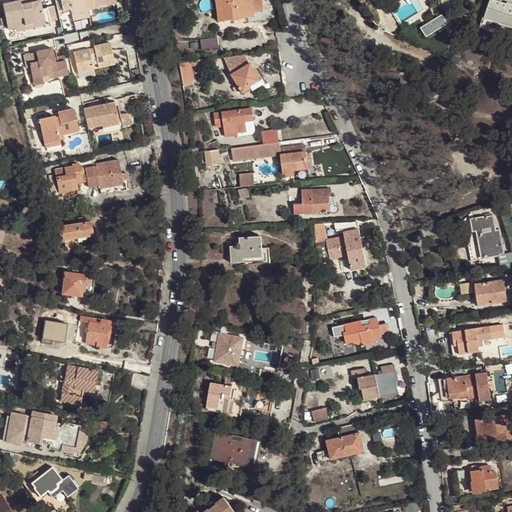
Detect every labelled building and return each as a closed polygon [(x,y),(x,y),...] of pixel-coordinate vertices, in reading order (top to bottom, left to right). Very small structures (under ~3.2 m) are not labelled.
[(108,6),(107,0),(60,0),(63,10),(71,8),(72,16),(89,13),(90,17),(95,16),(93,9),(108,6)] [(254,11),(263,10),(261,0),(216,0),(220,22),(248,18),(248,17),(248,12),(254,11)] [(511,4),(508,4),(508,6),(492,0),(486,16),(511,24),(511,4)] [(42,9),(40,1),(26,4),(21,5),(20,1),(2,4),(8,29),(15,27),(38,22),(39,28),(50,26),(49,21),(47,8),(42,9)] [(49,21),(56,20),(53,6),(47,7),(47,8),(49,21)] [(426,36),(451,24),(445,13),(421,26),(426,36)] [(39,28),(38,22),(15,27),(17,33),(39,28)] [(51,78),(68,74),(65,61),(55,63),(52,48),(54,48),(52,38),(34,42),(37,53),(39,62),(29,64),(32,79),(42,77),(50,75),(51,78)] [(217,38),(201,40),(203,51),(219,48),(217,38)] [(89,48),(73,52),(78,75),(92,72),(93,75),(95,75),(93,64),(97,63),(98,68),(115,64),(110,42),(93,46),(94,47),(95,51),(90,52),(89,48)] [(29,64),(39,62),(37,53),(24,56),(26,64),(29,64)] [(444,54),(442,59),(450,63),(453,58),(444,54)] [(225,58),(232,75),(238,86),(234,88),(237,93),(241,90),(243,94),(252,89),(250,87),(260,81),(262,83),(264,82),(253,63),(251,64),(247,55),(225,58)] [(192,66),(192,61),(180,63),(183,87),(191,85),(195,84),(192,66)] [(42,77),(32,79),(34,85),(44,83),(42,77)] [(252,89),(262,83),(260,81),(250,87),(252,89)] [(102,125),(119,122),(117,115),(114,101),(83,108),(88,129),(102,125)] [(252,133),(255,129),(252,107),(214,113),(216,126),(224,125),(226,136),(252,133)] [(63,134),(79,131),(74,108),(58,112),(59,116),(60,120),(56,121),(55,117),(55,116),(39,119),(44,144),(60,140),(59,134),(62,133),(63,134)] [(120,128),(131,125),(128,113),(117,115),(119,122),(120,128)] [(120,128),(119,122),(102,125),(104,132),(120,129),(120,128)] [(61,145),(60,140),(44,144),(46,148),(61,145)] [(207,145),(210,151),(218,150),(221,150),(217,141),(207,145)] [(279,142),(232,148),(232,157),(243,155),(244,160),(281,155),(284,177),(294,176),(294,171),(307,169),(305,145),(280,148),(279,142)] [(210,151),(205,152),(207,167),(220,166),(218,150),(210,151)] [(100,187),(123,183),(122,179),(127,178),(126,171),(121,172),(118,159),(95,162),(96,165),(85,167),(86,172),(87,179),(88,186),(99,184),(100,187)] [(233,162),(226,162),(229,188),(238,188),(234,161),(233,162)] [(56,175),(48,177),(51,193),(59,192),(60,193),(78,189),(76,181),(75,177),(82,176),(81,174),(82,173),(83,171),(83,169),(82,168),(80,167),(80,165),(78,165),(78,163),(72,164),(73,167),(55,170),(56,175)] [(87,179),(86,172),(82,173),(81,174),(82,176),(75,177),(76,181),(87,179)] [(242,198),(251,198),(250,188),(241,189),(242,198)] [(303,205),(294,205),(295,214),(312,213),(330,211),(329,197),(331,196),(330,189),(310,190),(311,204),(303,205)] [(303,205),(311,204),(310,190),(302,191),(303,205)] [(149,213),(163,210),(161,196),(148,198),(149,213)] [(467,236),(471,260),(505,253),(500,230),(496,231),(493,215),(471,220),(473,231),(479,230),(480,233),(467,236)] [(91,221),(86,222),(85,217),(78,218),(79,223),(59,226),(61,240),(65,240),(66,250),(75,248),(73,238),(87,236),(93,235),(91,221)] [(367,264),(358,222),(335,224),(336,231),(342,230),(344,236),(328,239),(325,225),(314,225),(317,243),(328,240),(331,259),(349,255),(351,267),(367,264)] [(53,241),(61,240),(59,226),(55,227),(56,233),(53,241)] [(75,248),(89,245),(87,236),(73,238),(75,248)] [(261,236),(239,237),(240,243),(237,243),(237,246),(230,246),(231,263),(244,262),(244,265),(270,263),(269,247),(262,248),(261,236)] [(87,275),(85,274),(64,272),(62,294),(81,296),(83,285),(86,286),(88,285),(89,285),(90,283),(90,281),(90,279),(90,277),(89,276),(87,275)] [(81,296),(92,298),(94,275),(85,274),(87,275),(89,276),(90,277),(90,279),(90,281),(90,283),(89,285),(88,285),(86,286),(83,285),(81,296)] [(476,284),(479,305),(509,301),(505,280),(476,284)] [(158,320),(160,310),(145,308),(143,318),(158,320)] [(110,326),(111,321),(80,316),(80,320),(89,322),(86,339),(97,341),(96,345),(106,347),(107,342),(108,342),(111,326),(110,326)] [(42,339),(64,341),(66,321),(44,319),(42,339)] [(156,333),(158,323),(144,321),(142,330),(156,333)] [(361,321),(344,324),(346,331),(342,332),(344,342),(351,340),(351,343),(365,340),(367,341),(369,342),(372,341),(373,340),(373,338),(372,329),(367,330),(366,324),(362,325),(361,321)] [(106,347),(112,348),(116,327),(111,326),(108,342),(107,342),(106,347)] [(493,338),(491,326),(450,332),(453,355),(491,349),(490,339),(493,338)] [(229,335),(220,334),(216,362),(231,364),(231,360),(253,363),(257,335),(229,331),(229,335)] [(358,391),(360,402),(382,397),(400,393),(397,381),(399,381),(395,364),(382,367),(384,373),(369,376),(367,370),(354,372),(356,380),(359,379),(361,390),(358,391)] [(96,384),(98,371),(67,365),(65,376),(61,375),(60,381),(64,382),(60,401),(81,405),(82,397),(72,395),(74,388),(84,390),(86,382),(96,384)] [(245,366),(243,377),(259,380),(261,366),(252,365),(252,367),(245,366)] [(147,392),(149,376),(133,372),(130,388),(147,392)] [(491,398),(487,372),(440,380),(443,403),(480,397),(480,399),(491,398)] [(270,393),(272,383),(260,381),(255,409),(269,412),(273,394),(270,393)] [(94,392),(96,384),(86,382),(84,390),(94,392)] [(211,383),(207,410),(231,414),(234,397),(231,397),(233,387),(211,383)] [(328,407),(313,409),(315,420),(330,417),(328,407)] [(59,428),(54,427),(56,416),(32,411),(31,417),(11,413),(10,417),(7,416),(2,440),(20,444),(21,443),(39,447),(39,448),(49,450),(49,448),(61,450),(62,445),(76,447),(80,426),(65,423),(59,428)] [(475,420),(478,437),(497,433),(498,442),(511,439),(511,417),(511,414),(475,420)] [(358,423),(337,428),(340,437),(326,440),(328,449),(317,452),(318,456),(324,454),(323,451),(329,450),(331,460),(365,451),(358,423)] [(80,449),(86,441),(89,427),(80,426),(76,447),(62,445),(61,450),(77,452),(79,451),(80,449)] [(216,433),(211,460),(256,469),(257,464),(252,463),(253,454),(259,455),(262,442),(243,438),(242,442),(232,440),(233,437),(216,433)] [(21,460),(22,454),(11,452),(10,458),(21,460)] [(470,471),(474,493),(481,491),(499,489),(496,471),(492,472),(490,465),(480,467),(481,470),(470,471)] [(57,484),(62,480),(52,467),(31,483),(39,496),(47,491),(51,491),(57,487),(57,484)] [(52,497),(62,490),(57,484),(57,487),(51,491),(47,491),(52,497)] [(9,511),(0,494),(0,511),(9,511)] [(252,511),(245,508),(239,511),(235,511),(224,497),(216,503),(217,504),(219,507),(212,511),(211,511),(210,509),(209,508),(203,511),(199,511),(197,511),(252,511)]
